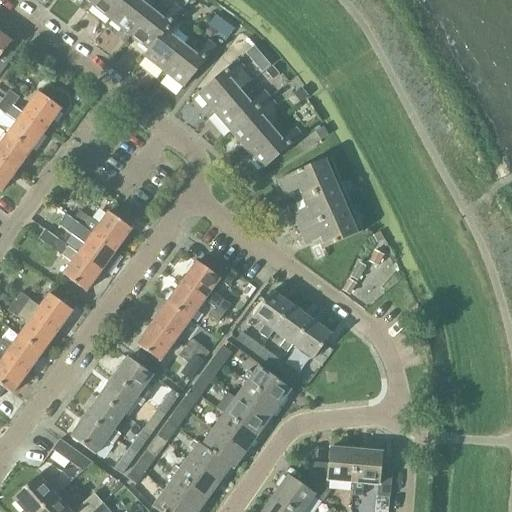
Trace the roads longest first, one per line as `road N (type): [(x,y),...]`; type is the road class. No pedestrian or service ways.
road 1 (residential): [(406,431),(402,383),(383,346),(193,196)]
road 2 (residential): [(5,466),(193,196)]
road 3 (residential): [(193,196),(203,170),(194,147),(124,105),(0,5)]
road 4 (residential): [(240,511),(295,432),(374,421),(406,431)]
road 5 (residential): [(0,250),(98,135)]
